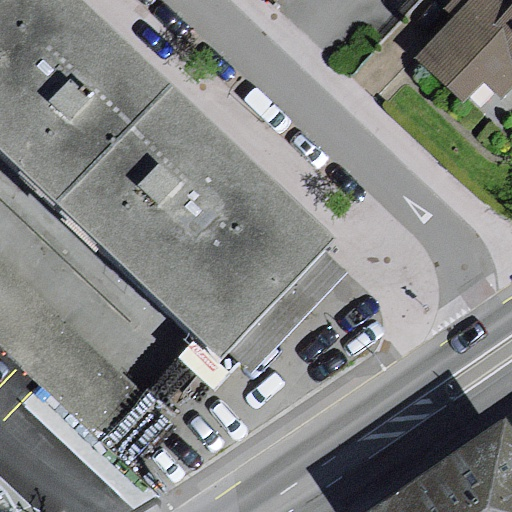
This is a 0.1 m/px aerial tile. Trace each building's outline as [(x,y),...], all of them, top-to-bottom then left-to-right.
[(85,0),(0,0),(0,158),(208,354),(327,227),(85,0)] [(511,0),(452,0),(461,7),(406,69),(469,124),(501,88),(511,97),(511,0)] [(143,389),(0,255),(0,340),(110,442),(143,389)] [(511,511),(511,430),(390,511),(511,511)] [(0,511),(55,511),(66,507),(0,438),(0,511)]
